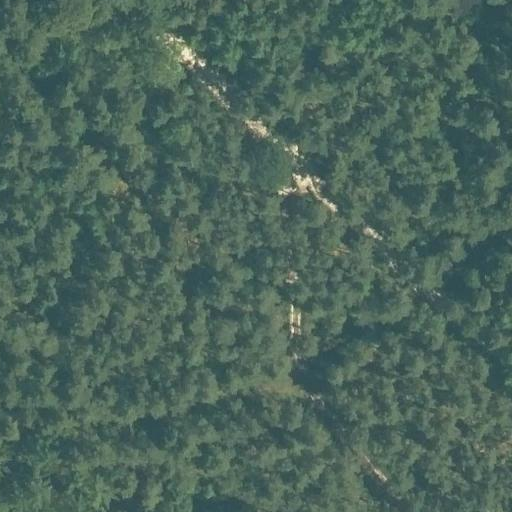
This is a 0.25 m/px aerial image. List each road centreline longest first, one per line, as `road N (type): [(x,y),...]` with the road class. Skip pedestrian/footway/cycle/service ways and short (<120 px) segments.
road 1 (track): [(399,511),(305,369),(279,221),(282,148)]
road 2 (track): [(282,148),(511,356)]
road 3 (track): [(305,369),(0,418)]
road 4 (track): [(132,0),(282,148)]
